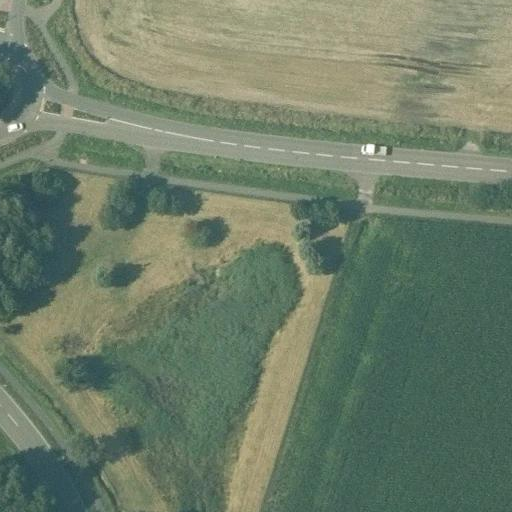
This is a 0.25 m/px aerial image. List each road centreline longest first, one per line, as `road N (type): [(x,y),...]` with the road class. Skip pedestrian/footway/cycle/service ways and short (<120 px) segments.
road 1 (secondary): [(511,173),(222,144),(31,105)]
road 2 (secondary): [(71,511),(0,409)]
